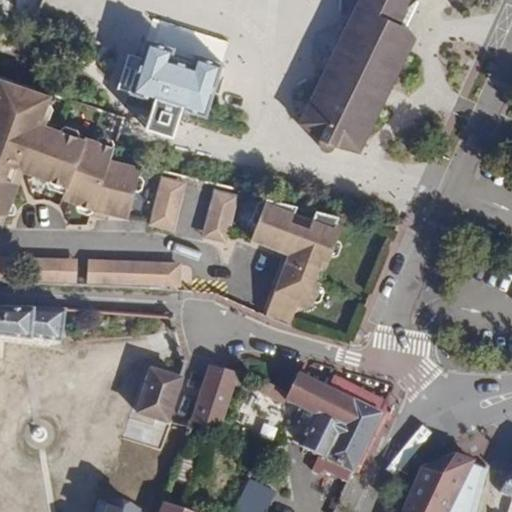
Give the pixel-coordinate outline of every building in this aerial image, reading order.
[(352,0),(293,127),(315,142),(313,147),(314,149),(315,152),(319,154),(324,154),(327,151),(329,149),(354,155),(402,53),(394,49),(402,31),(392,27),(402,5),(407,0),(352,0)] [(408,39),(402,31),(394,49),(402,53),(408,39)] [(172,52),(147,44),(131,96),(204,118),(220,67),(196,60),(193,67),(170,60),(172,52)] [(49,94),(0,77),(0,229),(4,230),(16,195),(10,193),(13,183),(6,181),(11,168),(5,166),(8,157),(33,166),(30,175),(67,187),(65,196),(127,217),(140,166),(111,159),(114,147),(92,139),(90,141),(40,124),(49,94)] [(30,175),(33,166),(8,157),(5,166),(11,168),(6,181),(13,183),(10,193),(16,195),(24,173),(30,175)] [(171,230),(182,182),(161,177),(149,224),(171,230)] [(225,243),(237,195),(215,190),(203,237),(225,243)] [(297,205),(266,197),(250,239),(288,253),(264,316),(289,325),(296,307),(302,309),(311,305),(319,283),(313,280),(321,259),(328,261),(338,236),(331,233),(339,215),(316,210),(308,229),(290,223),(297,205)] [(0,282),(12,283),(12,257),(0,256),(0,282)] [(28,284),(75,285),(75,259),(28,258),(28,284)] [(86,286),(157,288),(158,262),(87,259),(86,286)] [(178,264),(158,262),(157,288),(176,290),(178,264)] [(0,331),(31,334),(31,337),(61,340),(65,308),(41,307),(33,307),(0,306),(0,331)] [(219,431),(233,386),(237,374),(210,367),(193,422),(219,431)] [(280,369),(272,386),(289,394),(295,382),(297,377),(294,376),(280,369)] [(169,377),(151,371),(138,415),(167,423),(180,380),(169,377)] [(169,377),(180,380),(182,374),(171,371),(169,377)] [(243,375),(237,374),(233,386),(245,390),(249,378),(243,375)] [(382,416),(330,390),(298,374),(297,377),(295,382),(289,394),(272,386),(263,381),(261,384),(264,386),(261,392),(284,403),(285,400),(305,411),(298,425),(311,432),(303,448),(319,456),(311,471),(318,474),(321,471),(349,484),(382,416)] [(330,390),(382,416),(387,405),(353,389),(350,393),(332,384),(330,390)] [(421,470),(403,511),(475,511),(486,471),(471,466),(472,462),(454,456),(421,470)] [(511,472),(511,475),(500,493),(511,499),(511,472)] [(269,511),(278,491),(250,481),(238,511),(269,511)] [(136,511),(109,503),(105,511),(136,511)] [(184,511),(162,503),(158,511),(184,511)]
